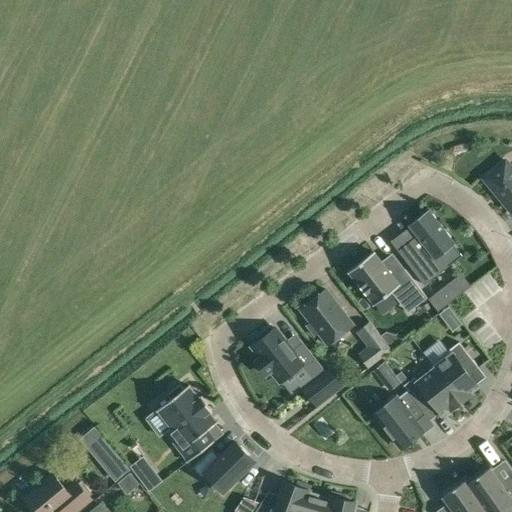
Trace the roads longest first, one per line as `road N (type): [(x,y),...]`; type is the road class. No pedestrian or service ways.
road 1 (residential): [(388,478),(322,465),(266,432),(223,359),(225,338),(428,185),(475,215),(511,280)]
road 2 (residential): [(511,355),(475,429),(388,478)]
